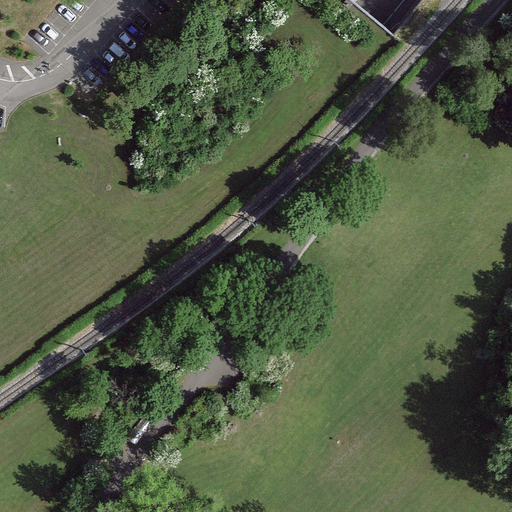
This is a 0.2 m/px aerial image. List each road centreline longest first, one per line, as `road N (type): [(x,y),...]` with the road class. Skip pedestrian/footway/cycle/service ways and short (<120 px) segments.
road 1 (motorway): [(0,487),(387,0)]
road 2 (motorway): [(319,0),(0,409)]
